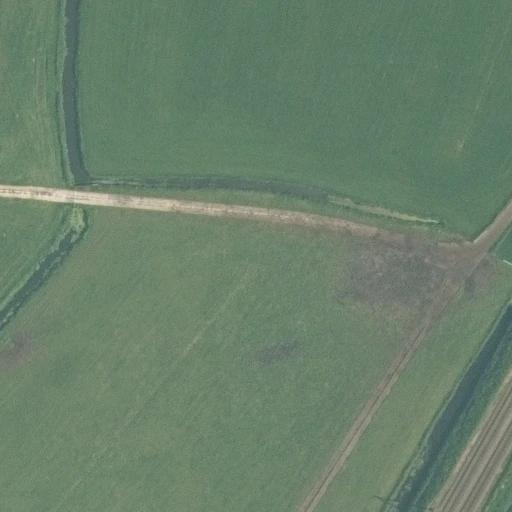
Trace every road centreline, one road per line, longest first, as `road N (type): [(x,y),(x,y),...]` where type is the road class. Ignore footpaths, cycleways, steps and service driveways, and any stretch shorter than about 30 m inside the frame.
road 1 (track): [(0,190),(272,213),(467,260)]
road 2 (track): [(511,206),(447,284),(301,511)]
